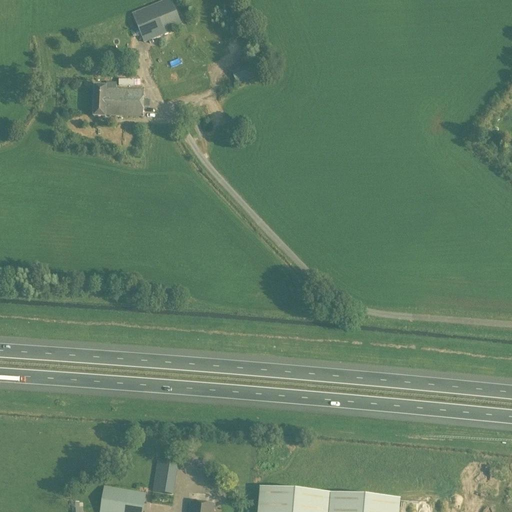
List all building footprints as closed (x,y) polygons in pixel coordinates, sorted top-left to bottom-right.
[(144,44),(168,34),(174,31),(182,28),(170,0),(166,0),(132,14),(144,44)] [(230,71),(235,85),(249,80),(244,66),(230,71)] [(144,90),(106,89),(106,88),(95,87),(94,118),(105,119),(105,117),(143,118),(144,90)] [(485,133),(492,139),(497,134),(489,128),(485,133)] [(157,461),(151,503),(172,506),(178,464),(157,461)] [(99,511),(143,511),(146,494),(104,487),(99,511)] [(398,511),(400,501),(260,489),(258,511),(398,511)] [(190,502),(188,511),(213,511),(214,505),(190,502)]
